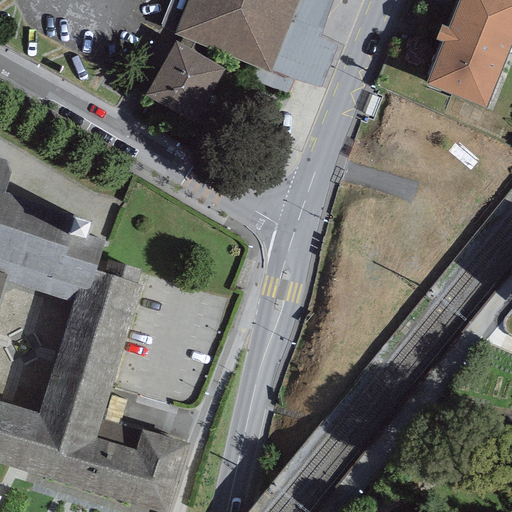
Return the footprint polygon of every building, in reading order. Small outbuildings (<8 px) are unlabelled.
[(186,0),(174,32),(269,69),(296,0),(186,0)] [(334,0),(296,0),(269,69),(319,86),(337,42),(321,36),(334,0)] [(511,37),(511,0),(457,0),(449,23),(441,20),(435,35),(443,38),(427,80),(487,103),(511,37)] [(224,68),(173,39),(143,93),(193,122),(224,68)] [(14,162),(0,158),(0,268),(7,271),(5,278),(73,299),(77,285),(88,289),(95,268),(104,237),(90,233),(95,216),(6,188),(14,162)] [(142,284),(95,268),(88,289),(77,285),(73,299),(38,410),(0,398),(0,293),(5,278),(7,271),(0,268),(0,458),(170,509),(187,440),(142,426),(140,430),(102,418),(142,284)]
